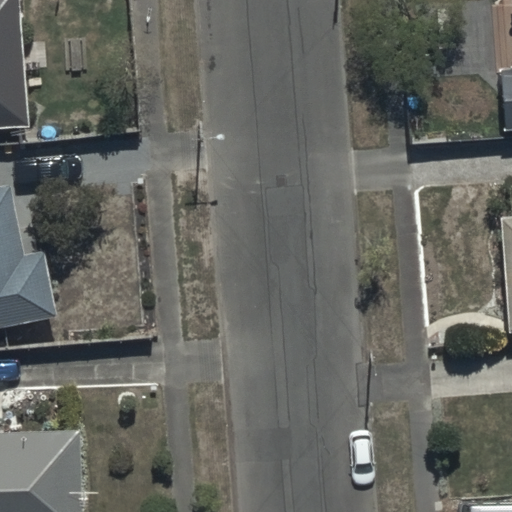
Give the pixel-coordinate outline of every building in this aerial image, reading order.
[(0,0),(0,122),(28,121),(18,0),(0,0)] [(511,63),(501,64),(505,123),(511,122),(511,63)] [(25,249),(11,177),(0,178),(0,319),(56,309),(43,245),(25,249)] [(511,210),(502,212),(510,328),(511,327),(511,210)] [(0,511),(81,511),(79,425),(0,427),(0,511)]
